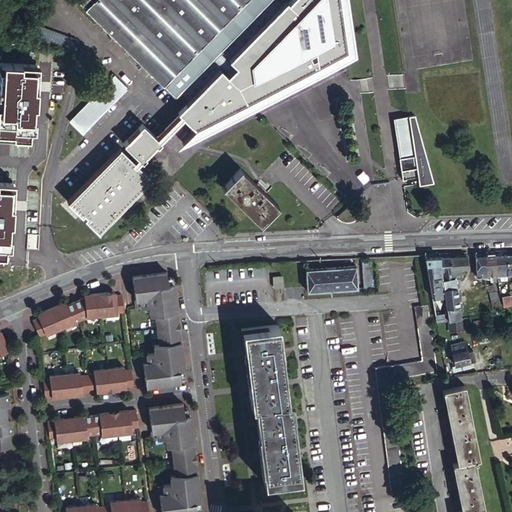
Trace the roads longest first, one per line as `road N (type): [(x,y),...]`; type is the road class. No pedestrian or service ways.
road 1 (unclassified): [(185,251),(511,238)]
road 2 (residential): [(447,511),(428,386),(485,377)]
road 3 (unclassified): [(16,300),(121,261),(185,251)]
road 4 (residential): [(25,410),(200,389)]
road 5 (residential): [(185,251),(200,389)]
road 6 (residential): [(200,389),(215,511)]
